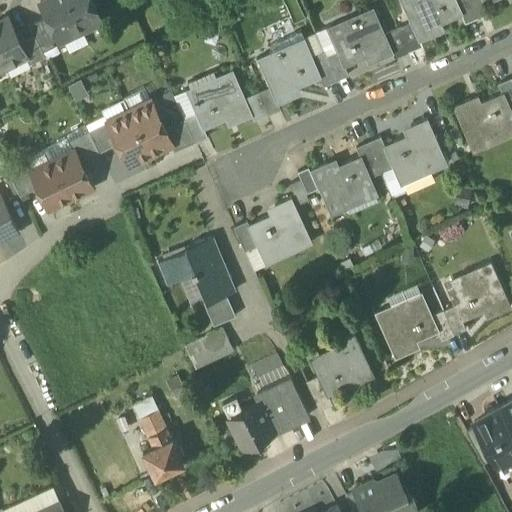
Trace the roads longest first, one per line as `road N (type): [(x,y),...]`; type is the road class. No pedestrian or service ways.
road 1 (tertiary): [(229,511),(511,363)]
road 2 (residential): [(511,44),(238,168)]
road 3 (residential): [(92,511),(0,333)]
road 4 (residential): [(117,205),(0,275)]
